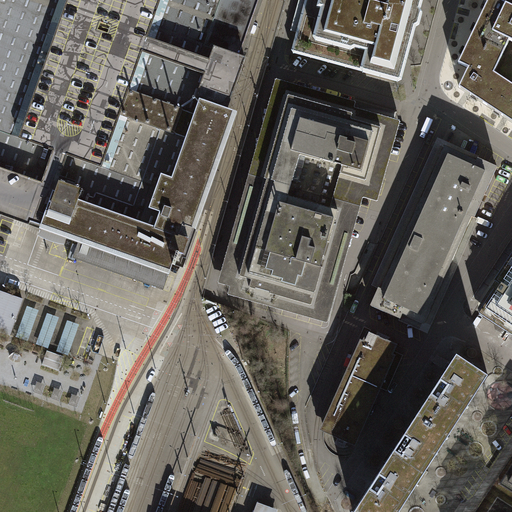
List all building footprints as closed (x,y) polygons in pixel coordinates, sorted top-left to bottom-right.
[(0,0),(0,210),(36,223),(43,226),(41,232),(47,234),(47,235),(51,237),(55,238),(55,237),(63,240),(66,234),(170,271),(173,264),(175,265),(180,252),(183,254),(234,112),(227,109),(245,59),(239,56),(258,0),(0,0)] [(305,0),(292,51),(293,53),(363,72),(363,73),(398,82),(402,80),(416,27),(419,25),(422,14),(420,11),(422,0),(305,0)] [(511,7),(497,0),(488,0),(469,40),(502,56),(509,40),(511,41),(511,7)] [(468,68),(459,87),(468,93),(485,104),(496,88),(494,87),(500,77),(494,73),(502,56),(469,40),(458,63),(468,68)] [(511,84),(500,77),(494,87),(496,88),(485,104),(505,117),(511,121),(511,84)] [(246,175),(359,207),(361,198),(371,200),(376,202),(378,194),(382,178),(388,159),(398,123),(399,121),(352,108),(354,102),(273,79),(246,175)] [(477,156),(435,138),(369,285),(376,288),(376,287),(379,288),(443,146),(474,161),(475,158),(476,158),(477,156)] [(400,314),(422,323),(469,217),(472,218),(472,217),(481,197),(495,167),(476,158),(475,158),(474,161),(443,146),(379,288),(376,287),(376,288),(368,305),(391,316),(397,318),(398,319),(400,314)] [(352,229),(359,207),(246,175),(215,283),(227,287),(225,295),(326,323),(349,242),(352,229)] [(425,333),(476,219),(472,217),(472,218),(469,217),(422,323),(400,314),(398,319),(397,318),(396,320),(425,333)] [(170,271),(79,239),(72,258),(164,290),(170,271)] [(511,253),(499,274),(495,280),(501,284),(497,290),(495,288),(479,312),(511,334),(511,253)] [(23,299),(0,291),(0,331),(10,336),(23,299)] [(39,310),(28,306),(17,338),(27,341),(39,310)] [(58,318),(48,314),(37,345),(47,349),(58,318)] [(78,324),(68,321),(57,352),(67,355),(78,324)] [(377,337),(365,331),(361,340),(358,339),(318,429),(329,434),(353,445),(379,388),(385,391),(401,355),(392,351),(395,344),(386,341),(381,338),(377,337)] [(64,356),(47,351),(42,365),(59,370),(64,356)] [(454,358),(412,422),(443,442),(488,375),(457,354),(454,358)] [(425,470),(443,442),(412,422),(353,511),(397,511),(416,483),(420,485),(428,472),(425,470)] [(511,460),(497,483),(511,493),(511,460)] [(478,511),(511,511),(511,493),(497,483),(478,511)] [(272,511),(274,508),(257,502),(253,511),(272,511)]
